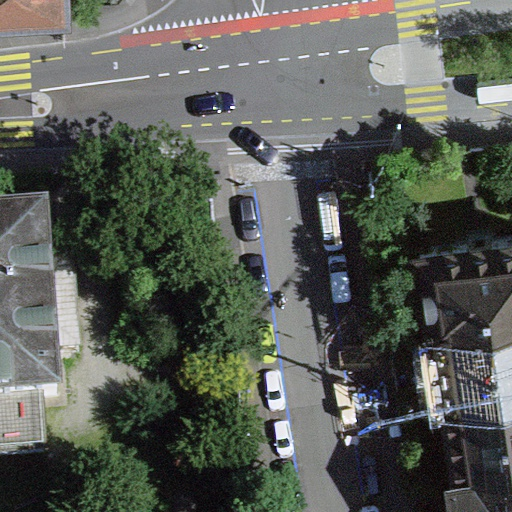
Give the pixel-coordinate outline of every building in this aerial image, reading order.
[(0,0),(0,9),(66,6),(65,0),(0,0)] [(43,216),(43,215),(0,218),(0,454),(44,451),(40,395),(56,394),(43,216)] [(436,325),(511,311),(511,233),(490,237),(490,234),(478,236),(467,238),(467,240),(419,248),(431,325),(436,325)] [(511,385),(511,311),(436,325),(437,327),(436,327),(438,343),(438,346),(440,346),(447,396),(511,385)] [(457,467),(511,458),(511,385),(447,396),(451,419),(455,446),(454,446),(457,467)] [(449,468),(450,476),(452,476),(454,490),(455,499),(453,499),(454,511),(511,511),(511,458),(457,467),(449,468)]
